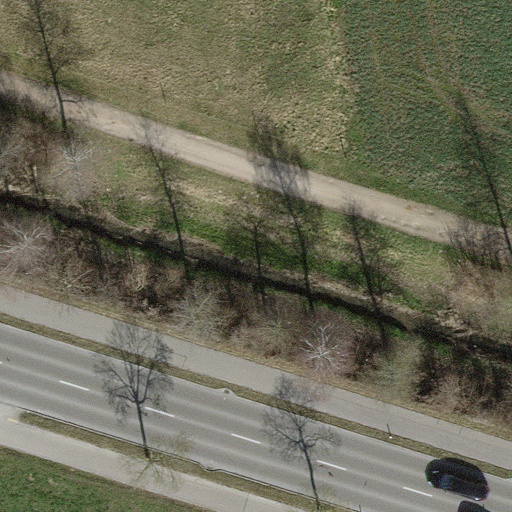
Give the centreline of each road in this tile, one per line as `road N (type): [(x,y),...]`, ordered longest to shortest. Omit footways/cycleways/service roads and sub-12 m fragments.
road 1 (track): [(0,89),(511,248)]
road 2 (tertiary): [(0,362),(484,511)]
